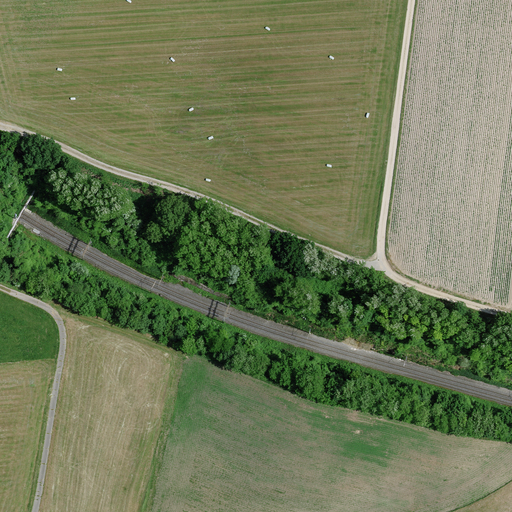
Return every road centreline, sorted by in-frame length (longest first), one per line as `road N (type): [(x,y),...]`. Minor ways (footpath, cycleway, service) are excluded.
road 1 (track): [(385,266),(0,126)]
road 2 (track): [(511,317),(403,281),(381,257),(412,0)]
road 3 (track): [(52,312),(176,349),(135,511)]
road 4 (track): [(35,511),(63,333),(52,312),(0,287)]
